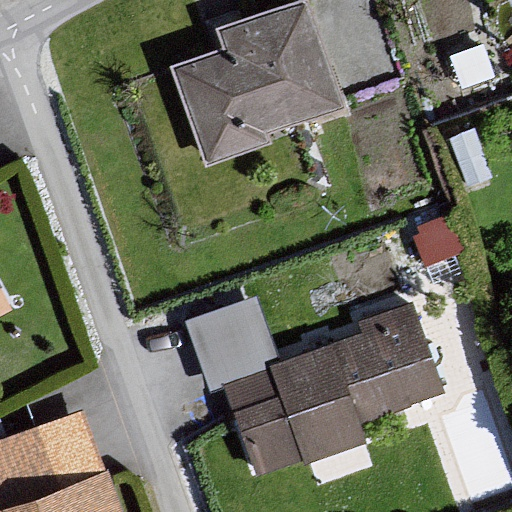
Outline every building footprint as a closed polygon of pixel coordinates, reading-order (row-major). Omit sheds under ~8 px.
[(333,108),(296,1),(208,31),(215,52),(168,68),(204,172),(258,153),(252,135),(333,108)] [(0,312),(12,306),(0,282),(0,312)] [(218,384),(274,363),(249,295),(180,321),(205,388),(218,384)] [(440,395),(409,313),(274,363),(218,384),(256,483),(361,443),(355,428),(440,395)] [(39,440),(0,452),(0,511),(118,511),(106,475),(58,490),(39,440)]
